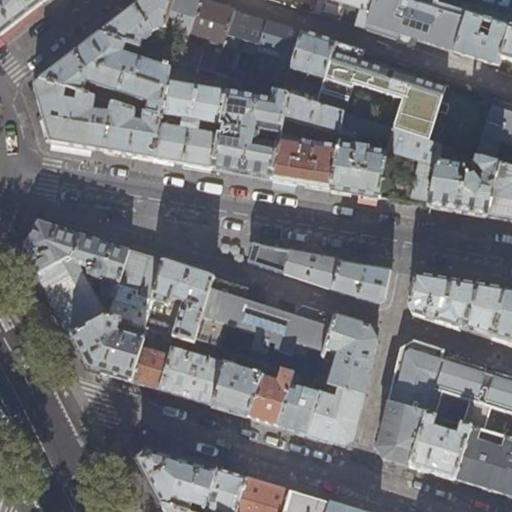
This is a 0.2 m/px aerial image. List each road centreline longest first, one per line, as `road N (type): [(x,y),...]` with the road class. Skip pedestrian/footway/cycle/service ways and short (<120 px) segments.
road 1 (residential): [(411,237),(21,166)]
road 2 (residential): [(22,401),(104,406),(354,482)]
road 3 (residential): [(393,322),(354,482)]
road 4 (residential): [(511,360),(393,322)]
